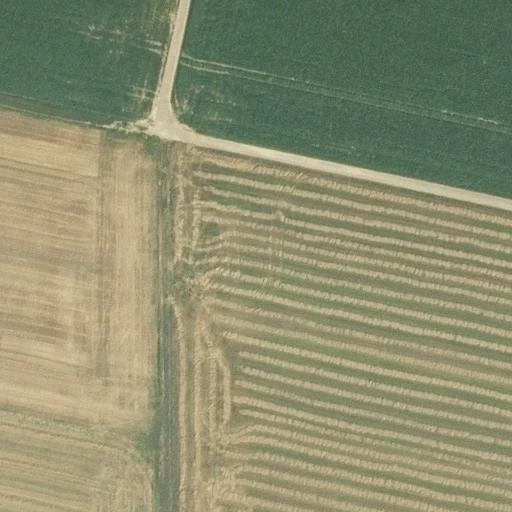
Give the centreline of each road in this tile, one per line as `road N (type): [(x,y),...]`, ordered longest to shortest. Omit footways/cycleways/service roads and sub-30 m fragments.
road 1 (track): [(511,208),(158,129),(185,0)]
road 2 (track): [(178,511),(178,137)]
road 3 (track): [(158,129),(0,106)]
